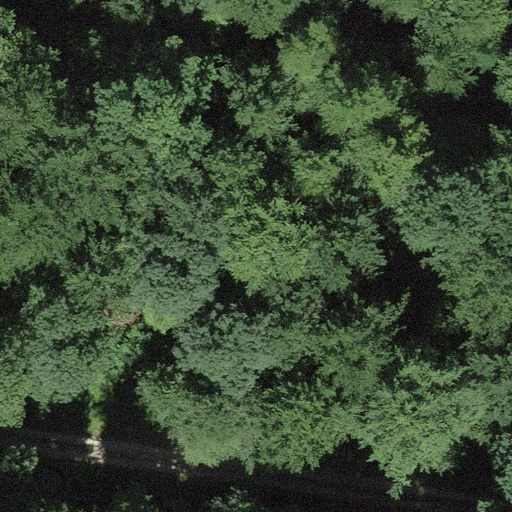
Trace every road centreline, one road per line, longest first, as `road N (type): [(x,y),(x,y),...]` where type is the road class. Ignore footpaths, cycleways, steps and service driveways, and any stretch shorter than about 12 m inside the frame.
road 1 (track): [(0,441),(468,511)]
road 2 (track): [(0,240),(165,472)]
